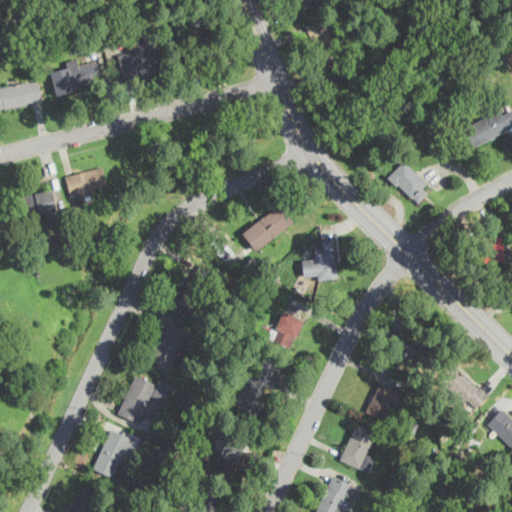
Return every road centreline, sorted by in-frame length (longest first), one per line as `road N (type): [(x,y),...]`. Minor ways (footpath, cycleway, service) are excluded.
road 1 (residential): [(26,511),(161,225),(178,209),(310,151)]
road 2 (residential): [(243,0),(310,151),(511,353)]
road 3 (residential): [(266,511),(370,297),(430,233),(511,183)]
road 4 (residential): [(0,154),(276,79)]
